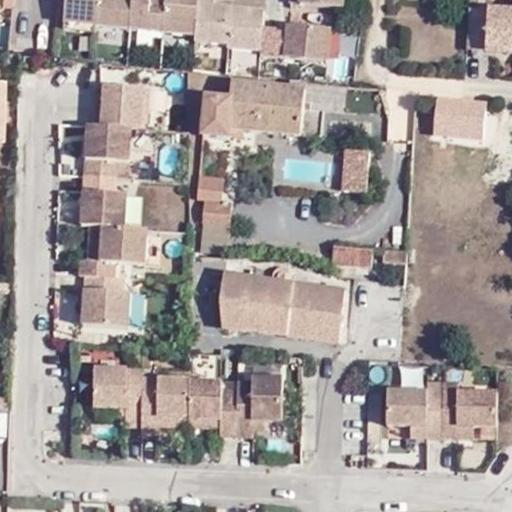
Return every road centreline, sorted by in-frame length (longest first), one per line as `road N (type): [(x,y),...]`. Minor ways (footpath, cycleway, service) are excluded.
road 1 (residential): [(42,87),(26,466)]
road 2 (residential): [(511,94),(401,86),(391,197),(365,236),(293,229)]
road 3 (residential): [(26,466),(332,487)]
road 4 (residential): [(332,487),(511,495)]
